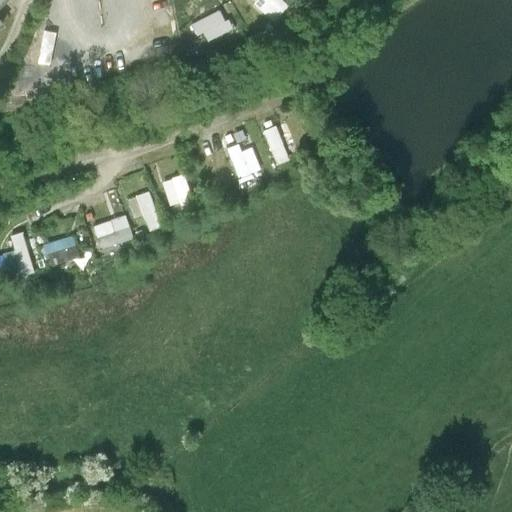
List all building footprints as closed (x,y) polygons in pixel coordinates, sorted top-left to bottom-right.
[(291,0),(257,0),(278,18),(293,1),(291,0)] [(196,18),(202,29),(208,26),(212,35),(235,24),(225,4),(196,18)] [(287,146),(295,143),(289,124),(267,132),(278,167),(293,162),(287,146)] [(264,177),(257,150),(244,153),(242,145),(231,148),(241,184),(264,177)] [(202,159),(210,180),(218,176),(224,189),(235,185),(222,151),(202,159)] [(171,207),(184,204),(186,215),(197,212),(189,176),(165,181),(171,207)] [(136,219),(148,216),(152,232),(164,230),(154,193),(131,199),(136,219)] [(95,228),(104,252),(137,240),(128,216),(95,228)] [(0,266),(6,282),(38,270),(25,233),(12,238),(17,251),(0,257),(0,266)] [(47,246),(55,268),(83,257),(76,236),(47,246)]
